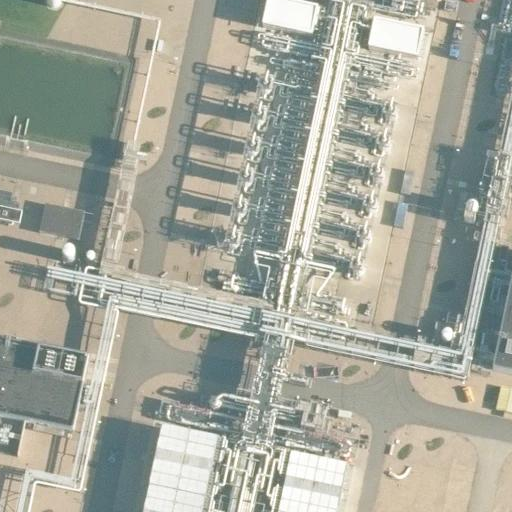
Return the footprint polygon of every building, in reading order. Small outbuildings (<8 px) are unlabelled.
[(267,0),(262,26),(311,37),(317,9),(276,0),(267,0)] [(511,0),(504,0),(501,16),(500,23),(499,26),(511,28),(511,0)] [(374,21),(368,49),(418,59),(424,31),(374,21)] [(66,222),(68,209),(67,209),(62,207),(45,204),(39,231),(78,239),(81,225),(66,222)] [(21,211),(0,206),(0,219),(19,224),(21,211)] [(511,275),(492,370),(511,374),(511,275)] [(0,415),(25,421),(73,431),(88,358),(0,339),(0,415)] [(161,427),(142,511),(204,511),(220,439),(161,427)] [(289,454),(277,511),(338,511),(349,467),(289,454)]
